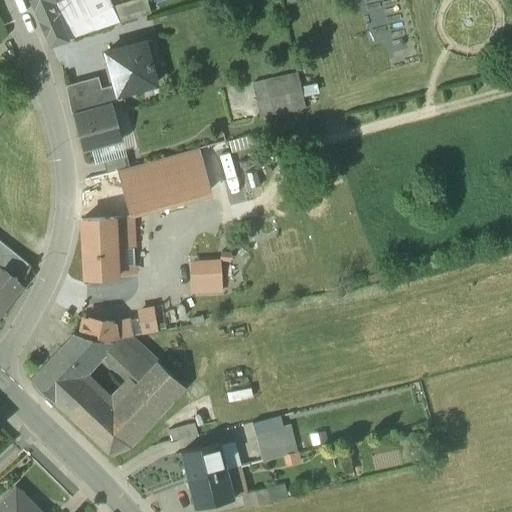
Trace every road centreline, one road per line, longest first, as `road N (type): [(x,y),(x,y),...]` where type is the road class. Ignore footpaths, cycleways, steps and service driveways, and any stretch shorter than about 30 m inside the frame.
road 1 (residential): [(10,0),(60,141),(66,205),(56,257),(0,365)]
road 2 (tertiary): [(128,511),(0,390)]
